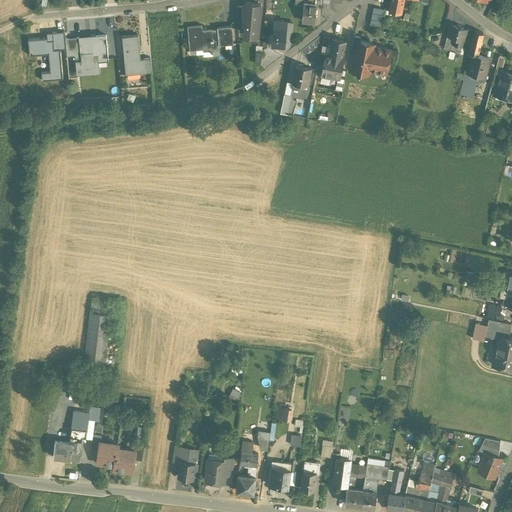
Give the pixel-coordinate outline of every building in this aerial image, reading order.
[(260,6),(245,4),(244,9),(243,17),(245,17),(244,22),(244,26),(246,26),(244,36),(257,37),(260,6)] [(401,6),(391,4),(390,11),(389,13),(400,14),(401,6)] [(316,7),(303,5),(302,22),(315,24),(316,7)] [(244,9),(236,8),(238,21),(244,22),(245,17),(243,17),(244,9)] [(380,29),(384,11),(373,9),(370,27),(380,29)] [(274,21),(273,30),(286,31),(287,23),(287,22),(274,21)] [(467,30),(451,25),(447,37),(454,39),(463,42),(464,42),(467,30)] [(212,31),(202,32),(202,27),(187,28),(189,52),(196,52),(196,49),(203,48),(203,50),(210,50),(211,53),(212,53),(220,52),(219,47),(233,46),(232,28),(217,29),(217,33),(212,33),(212,31)] [(286,31),(273,30),(271,47),(284,48),(286,31)] [(60,51),(66,51),(65,33),(52,34),(52,35),(47,36),(47,39),(48,39),(48,42),(59,41),(60,51)] [(475,33),(469,54),(473,55),(477,56),(482,34),(475,33)] [(138,36),(122,37),(125,76),(145,75),(144,60),(140,60),(138,36)] [(96,39),(79,41),(80,56),(91,55),(91,58),(98,57),(98,62),(100,62),(108,61),(106,37),(96,38),(96,39)] [(361,38),(353,37),(351,50),(357,51),(357,50),(358,50),(360,42),(361,38)] [(454,39),(447,37),(444,50),(461,55),(464,42),(463,42),(462,48),(453,45),(454,39)] [(47,39),(28,41),(30,57),(48,56),(50,74),(41,75),(42,83),(62,81),(60,51),(59,41),(48,42),(48,39),(47,39)] [(463,42),(454,39),(453,45),(462,48),(463,42)] [(346,42),(332,40),(329,57),(343,60),(346,42)] [(79,41),(72,42),(73,57),(75,57),(80,56),(79,41)] [(360,42),(358,50),(357,50),(357,51),(353,71),(368,74),(369,70),(386,73),(388,65),(389,64),(390,61),(389,59),(391,50),(374,47),(374,45),(360,42)] [(203,48),(196,49),(196,52),(196,56),(203,56),(203,58),(211,58),(213,58),(212,53),(211,53),(210,50),(203,50),(203,48)] [(75,57),(77,78),(102,75),(100,62),(98,62),(98,57),(91,58),(91,55),(80,56),(75,57)] [(477,56),(473,55),(468,74),(485,78),(490,59),(477,56)] [(343,60),(329,57),(326,56),(322,76),(338,80),(339,80),(343,60)] [(150,59),(144,60),(145,75),(152,74),(150,59)] [(311,69),(296,67),(292,84),(292,89),(293,89),(298,91),(299,86),(307,87),(311,69)] [(511,73),(500,71),(494,95),(511,99),(511,73)] [(484,84),(485,78),(468,74),(465,73),(463,80),(476,83),(479,84),(481,83),(484,84)] [(345,81),(339,80),(338,80),(336,91),(343,93),(345,81)] [(476,83),(463,80),(460,94),(472,97),(476,83)] [(299,86),(298,91),(293,89),(291,96),(291,97),(307,101),(309,87),(307,87),(299,86)] [(284,95),(280,115),(287,116),(290,100),(291,97),(291,96),(284,95)] [(297,102),(290,100),(287,116),(293,117),(297,102)] [(499,219),(492,217),(490,229),(500,232),(502,223),(498,222),(499,219)] [(480,272),(473,271),(471,283),(477,284),(480,272)] [(508,298),(504,297),(502,305),(511,306),(511,290),(510,290),(508,298)] [(111,304),(91,301),(84,362),(104,365),(111,304)] [(502,307),(490,304),(488,312),(496,313),(500,314),(502,307)] [(511,323),(488,318),(485,336),(498,339),(498,336),(509,338),(511,323)] [(511,338),(509,338),(498,336),(498,339),(493,365),(511,368),(511,338)] [(291,409),(284,408),(282,420),(289,421),(291,409)] [(85,412),(74,410),(72,428),(87,430),(88,420),(88,419),(84,419),(85,412)] [(94,421),(88,420),(87,430),(86,438),(92,439),(93,434),(94,421)] [(87,430),(72,428),(71,436),(82,437),(86,438),(87,430)] [(270,449),(271,430),(260,430),(260,448),(270,449)] [(101,435),(93,434),(92,439),(90,449),(98,450),(99,441),(100,441),(101,435)] [(294,434),(292,443),(301,444),(303,436),(294,434)] [(505,441),(485,437),(479,449),(486,453),(487,452),(492,454),(492,453),(493,453),(493,454),(498,456),(505,441)] [(72,443),(55,441),(53,457),(71,459),(71,458),(80,459),(82,440),(73,439),(72,443)] [(100,441),(99,441),(98,450),(96,463),(114,466),(115,466),(117,448),(118,444),(100,441)] [(251,443),(242,442),(240,452),(250,453),(251,443)] [(144,445),(135,443),(134,450),(135,450),(134,459),(142,460),(144,445)] [(333,447),(322,445),(320,456),(331,458),(333,447)] [(182,448),(174,446),(172,461),(179,462),(179,461),(180,461),(182,451),(182,448)] [(117,448),(115,466),(114,466),(114,470),(132,472),(134,459),(135,450),(134,450),(117,448)] [(196,453),(182,451),(180,461),(195,463),(196,453)] [(250,453),(240,452),(239,463),(245,464),(256,465),(257,454),(250,453)] [(340,453),(333,452),(330,470),(335,471),(337,457),(340,457),(340,453)] [(486,453),(479,470),(494,476),(501,458),(498,456),(493,454),(493,453),(492,453),(492,454),(487,452),(486,453)] [(340,457),(337,457),(335,471),(334,483),(347,485),(349,474),(350,465),(351,459),(340,457)] [(234,459),(224,458),(223,461),(225,461),(223,474),(232,475),(234,459)] [(374,469),(383,470),(385,461),(367,458),(366,463),(372,463),(371,466),(374,466),(374,469)] [(215,461),(208,461),(205,480),(222,482),(223,474),(225,461),(223,461),(218,460),(215,461)] [(180,461),(179,461),(179,462),(177,476),(192,479),(195,463),(180,461)] [(319,463),(304,461),(302,472),(316,473),(315,474),(318,474),(319,463)] [(256,465),(245,464),(244,467),(248,468),(247,476),(255,477),(256,465)] [(350,465),(349,474),(355,475),(364,476),(366,467),(350,465)] [(271,470),(269,485),(287,487),(290,470),(271,467),(270,470),(271,470)] [(378,478),(380,469),(374,469),(371,468),(366,467),(364,476),(363,484),(370,485),(370,491),(376,492),(378,478)] [(383,470),(380,469),(378,478),(386,479),(388,470),(383,470)] [(403,470),(395,469),(390,492),(388,492),(386,508),(401,510),(404,494),(399,493),(403,470)] [(316,473),(302,472),(300,490),(313,491),(315,474),(316,473)] [(443,474),(435,472),(433,482),(441,484),(443,475),(444,475),(442,474),(443,474)] [(428,474),(426,473),(424,482),(430,484),(432,475),(428,474)] [(355,475),(349,474),(347,485),(347,487),(353,488),(355,475)] [(247,476),(238,475),(236,492),(253,493),(255,477),(247,476)] [(450,478),(443,475),(441,484),(439,492),(446,495),(449,486),(448,486),(450,478)] [(424,482),(417,481),(415,487),(428,491),(430,484),(424,482)] [(484,489),(470,486),(468,493),(482,496),(484,489)] [(353,488),(347,487),(346,492),(343,492),(342,497),(345,497),(344,504),(360,506),(362,490),(353,488)] [(370,491),(362,490),(360,506),(374,508),(376,492),(370,491)] [(446,495),(439,492),(437,501),(444,504),(446,499),(445,499),(446,495)] [(423,511),(426,500),(405,495),(401,510),(409,511),(423,511)] [(459,504),(446,499),(444,504),(458,509),(459,504)] [(433,511),(437,501),(426,500),(423,511),(433,511)] [(437,501),(433,511),(456,511),(458,509),(444,504),(437,501)]
